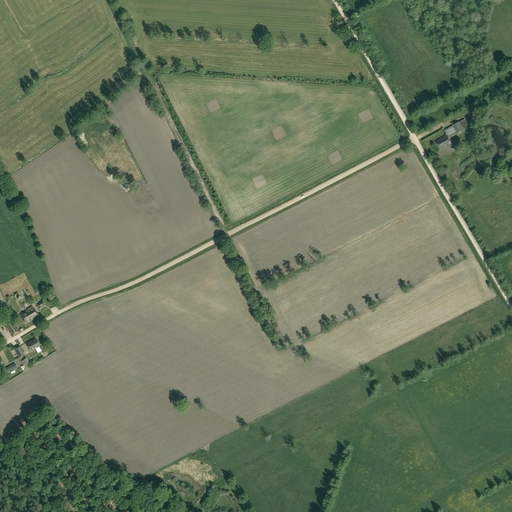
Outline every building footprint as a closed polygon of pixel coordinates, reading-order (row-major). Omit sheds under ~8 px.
[(468,125),(464,119),(459,122),(452,125),(453,126),(444,130),(447,135),(435,141),(440,150),(451,144),(448,137),(456,133),(457,133),(463,129),(462,128),(468,125)] [(27,309),(28,310),(20,315),(25,323),(39,315),(33,306),(27,309)] [(15,329),(14,326),(15,325),(11,319),(4,325),(8,330),(9,330),(11,332),(10,332),(13,336),(20,331),(17,328),(15,329)] [(30,351),(39,346),(36,339),(26,344),(30,351)] [(19,358),(25,355),(20,346),(15,349),(19,358)]
